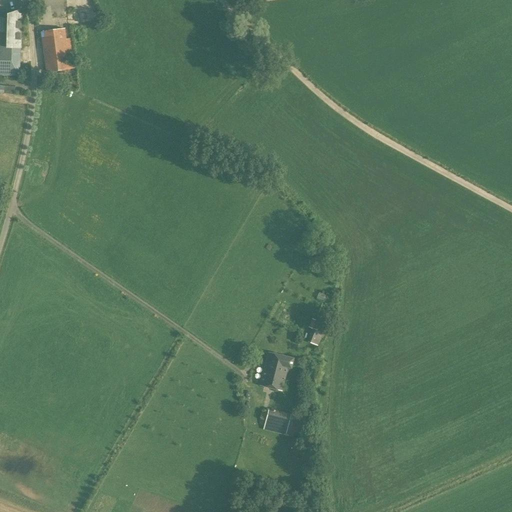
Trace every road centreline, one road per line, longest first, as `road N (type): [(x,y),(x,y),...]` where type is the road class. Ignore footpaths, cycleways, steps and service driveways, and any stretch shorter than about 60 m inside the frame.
road 1 (track): [(222,0),(345,114),(511,208)]
road 2 (unclassified): [(11,204),(232,366),(247,387)]
road 3 (unclassified): [(11,204),(32,102),(26,0)]
